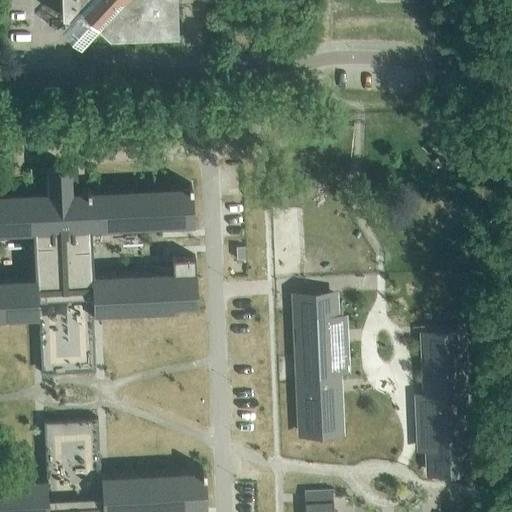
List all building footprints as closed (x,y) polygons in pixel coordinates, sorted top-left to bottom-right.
[(60,0),(61,17),(68,17),(60,25),(79,45),(97,27),(108,37),(177,35),(175,0),(60,0)] [(0,232),(32,231),(34,277),(0,279),(0,318),(38,316),(38,313),(44,313),(46,358),(40,358),(41,374),(95,371),(94,355),(88,356),(86,311),(92,311),(92,314),(177,310),(176,306),(197,305),(194,256),(171,257),(172,271),(170,271),(150,272),(93,275),(90,229),(168,225),(189,224),(193,224),(191,185),(78,190),(71,191),(70,167),(46,168),(47,192),(0,193),(0,232)] [(333,293),(294,295),(301,434),(339,432),(336,373),(335,343),(326,344),(326,332),(335,332),(334,315),(333,293)] [(461,333),(423,335),(425,393),(427,423),(439,422),(440,446),(441,446),(442,464),(454,464),(453,446),(466,445),(461,333)] [(0,511),(119,511),(181,509),(202,508),(206,508),(204,469),(100,474),(100,477),(94,477),(92,433),(98,432),(97,417),(43,419),(43,435),(50,434),(52,479),(46,480),(45,477),(0,478),(0,511)] [(259,507),(283,506),(282,472),(258,473),(259,507)] [(302,511),(331,511),(331,501),(302,503),(302,511)]
